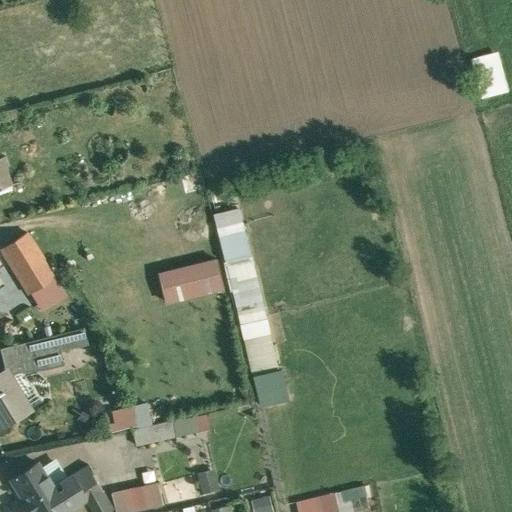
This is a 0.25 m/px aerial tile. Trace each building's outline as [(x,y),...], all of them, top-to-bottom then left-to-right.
[(0,187),(11,185),(3,156),(0,156),(0,187)] [(245,369),(273,364),(244,206),(216,211),(245,369)] [(27,232),(1,248),(22,282),(49,266),(27,232)] [(220,262),(185,271),(191,296),(226,287),(220,262)] [(49,266),(22,282),(30,294),(56,277),(49,266)] [(85,328),(57,334),(61,351),(89,345),(85,328)] [(57,334),(42,338),(47,361),(49,369),(64,365),(61,351),(57,334)] [(42,338),(28,342),(33,365),(47,361),(42,338)] [(28,342),(7,347),(12,370),(33,365),(28,342)] [(251,376),(260,407),(289,399),(280,368),(251,376)] [(5,369),(0,372),(0,426),(30,409),(5,369)] [(173,420),(135,429),(138,445),(177,437),(173,420)] [(162,453),(137,459),(140,471),(109,478),(117,511),(130,511),(166,504),(164,499),(173,497),(162,453)] [(42,467),(39,463),(12,480),(26,504),(23,506),(26,511),(66,511),(68,511),(55,490),(41,467),(42,467)] [(89,464),(61,482),(63,485),(55,490),(68,511),(88,499),(88,500),(89,500),(95,511),(109,511),(114,509),(114,507),(89,464)] [(364,486),(295,501),(297,511),(361,511),(369,510),(364,486)] [(272,511),(270,495),(251,499),(253,511),(272,511)]
